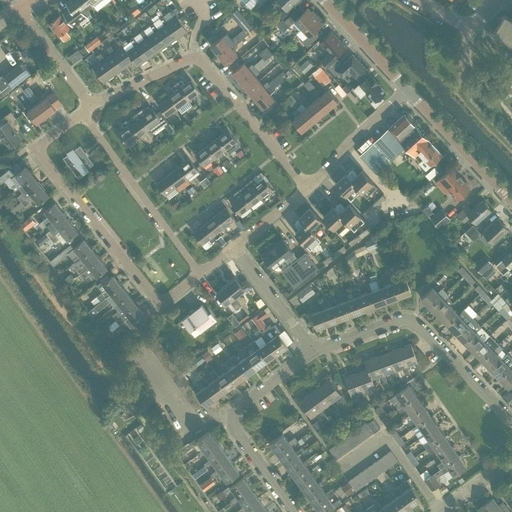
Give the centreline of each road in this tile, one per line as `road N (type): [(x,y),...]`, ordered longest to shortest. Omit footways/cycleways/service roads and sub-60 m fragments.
road 1 (residential): [(80,112),(32,147),(160,304),(201,273)]
road 2 (residential): [(92,106),(199,59),(307,188)]
road 3 (residential): [(511,420),(413,322),(312,350)]
road 4 (residential): [(293,511),(232,419),(312,350)]
road 5 (residential): [(80,112),(201,273)]
road 6 (tertiary): [(511,201),(409,92)]
road 7 (residential): [(307,188),(409,92)]
road 8 (residential): [(312,350),(233,248)]
road 9 (tertiary): [(409,92),(323,0)]
road 10 (residential): [(19,6),(92,106)]
